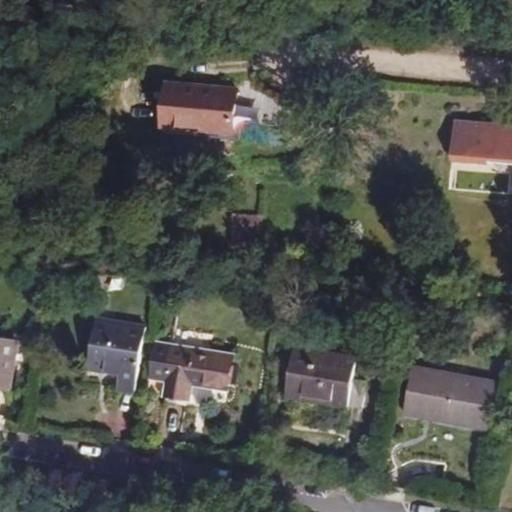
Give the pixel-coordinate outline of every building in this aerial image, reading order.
[(242,89),(167,82),(163,126),(238,133),(242,89)] [(511,125),(474,122),(470,161),(490,163),(490,158),(511,159),(511,125)] [(264,215),(233,213),(233,246),(251,247),(252,234),(262,234),(264,215)] [(147,327),(98,320),(89,368),(105,371),(105,369),(121,373),(119,387),(136,391),(147,327)] [(21,341),(0,337),(0,384),(12,387),(21,341)] [(234,354),(174,344),(166,395),(190,399),(193,384),(228,390),(234,354)] [(358,356),(294,346),(285,397),(349,407),(363,409),(367,381),(354,379),(358,356)] [(369,362),(360,361),(358,374),(367,375),(369,362)] [(434,409),(432,419),(489,430),(498,382),(413,366),(404,414),(419,417),(421,407),(434,409)] [(419,417),(432,419),(434,409),(421,407),(419,417)]
